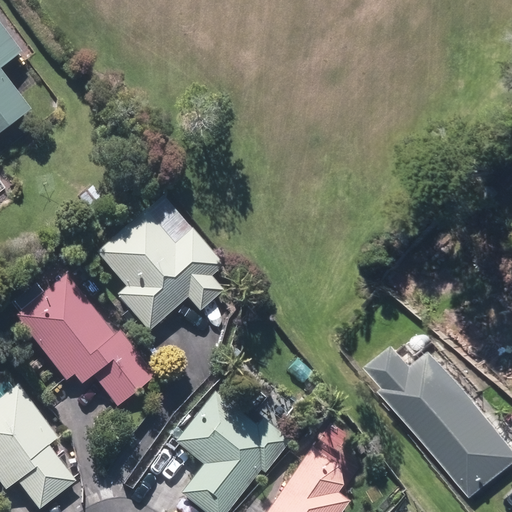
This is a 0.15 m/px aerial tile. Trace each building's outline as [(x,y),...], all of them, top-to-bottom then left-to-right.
[(0,138),(36,110),(5,69),(27,52),(1,18),(0,18),(0,138)] [(124,294),(153,329),(192,297),(202,310),(226,291),(214,276),(227,265),(197,229),(180,243),(152,210),(102,251),(132,288),(124,294)] [(77,274),(84,282),(91,276),(84,268),(77,274)] [(97,376),(119,405),(158,376),(124,331),(118,335),(73,276),(22,315),(72,381),(79,375),(86,384),(97,376)] [(87,285),(94,297),(103,292),(95,280),(87,285)] [(386,393),(473,498),(511,465),(511,445),(435,354),(417,368),(400,347),(372,370),(389,390),(386,393)] [(25,481),(45,507),(81,480),(55,444),(64,438),(26,387),(21,390),(13,380),(0,389),(0,472),(13,489),(25,481)] [(67,395),(60,385),(41,399),(73,440),(103,419),(79,386),(67,395)] [(186,494),(209,511),(229,511),(264,469),(267,471),(293,438),(267,418),(262,425),(220,392),(181,442),(209,464),(186,494)] [(345,511),(354,501),(342,493),(348,484),(345,465),(318,446),(272,511),(345,511)]
